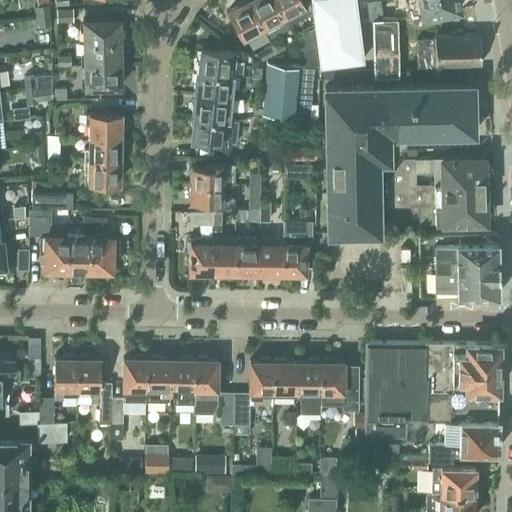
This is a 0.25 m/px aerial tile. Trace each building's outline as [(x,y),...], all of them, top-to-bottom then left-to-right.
[(265,29),(249,0),(239,0),(239,1),(238,3),(228,9),(245,40),(265,29)] [(249,0),(265,29),(286,18),(276,0),(249,0)] [(276,0),(286,18),(306,7),(302,0),(276,0)] [(313,0),(316,27),(319,46),(321,64),(363,59),(355,0),(313,0)] [(367,0),(369,17),(382,17),(379,0),(367,0)] [(459,0),(405,0),(408,16),(460,7),(459,0)] [(36,5),(38,15),(50,13),(49,3),(36,5)] [(74,18),(74,6),(57,7),(57,19),(74,18)] [(50,13),(38,15),(39,25),(52,23),(50,13)] [(84,17),(85,40),(123,39),(122,28),(120,25),(120,16),(84,17)] [(373,20),(374,76),(398,75),(397,19),(373,20)] [(302,48),(319,46),(316,27),(296,37),(299,43),(302,48)] [(434,33),(436,63),(481,62),(480,32),(434,33)] [(85,40),(85,63),(121,63),(120,53),(123,51),(123,39),(85,40)] [(280,39),(272,43),(276,51),(284,47),(280,39)] [(276,51),(272,43),(264,47),(269,55),(276,51)] [(197,59),(196,69),(234,73),(236,50),(201,46),(200,58),(197,59)] [(58,56),(59,64),(72,64),(71,55),(58,56)] [(315,65),(267,61),(263,108),(263,110),(264,110),(264,114),(309,119),(315,65)] [(121,63),(85,63),(86,86),(121,85),(121,76),(123,73),(123,64),(121,63)] [(333,76),(331,63),(322,64),(324,77),(333,76)] [(253,66),(253,75),(261,75),(262,67),(253,66)] [(198,81),(197,92),(232,96),(234,73),(196,69),(195,79),(198,81)] [(34,74),(25,75),(27,89),(35,88),(52,86),(50,73),(34,75),(34,74)] [(261,75),(253,75),(252,83),(261,84),(261,75)] [(328,191),(322,192),(322,199),(328,199),(328,231),(379,230),(378,158),(389,158),(389,133),(475,131),(474,82),(326,85),(328,191)] [(35,88),(27,89),(28,102),(37,101),(37,99),(53,97),(52,86),(35,88)] [(67,87),(53,87),(53,97),(67,97),(67,87)] [(193,104),(192,115),(229,119),(232,96),(197,92),(195,103),(193,104)] [(254,108),(253,116),(264,114),(264,110),(263,110),(263,108),(254,108)] [(89,122),(89,134),(123,134),(123,124),(120,123),(121,111),(85,111),(85,122),(89,122)] [(229,119),(192,115),(191,125),(193,127),(192,138),(236,142),(238,119),(229,119)] [(55,124),(55,133),(64,133),(64,124),(55,124)] [(31,129),(33,143),(41,142),(40,128),(31,129)] [(85,146),(85,157),(120,158),(120,146),(122,145),(123,134),(89,134),(89,146),(85,146)] [(41,142),(33,143),(35,156),(43,155),(41,142)] [(283,145),(282,156),(284,156),(316,157),(316,145),(283,145)] [(48,148),(48,156),(59,157),(60,148),(48,148)] [(399,157),(387,179),(388,204),(420,204),(421,221),(486,219),(485,199),(487,194),(487,190),(485,186),(485,180),(486,174),(486,171),(484,166),(484,155),(434,156),(399,157)] [(120,158),(85,157),(84,180),(119,181),(119,170),(122,168),(122,160),(120,159),(120,158)] [(191,180),(191,182),(223,182),(235,182),(235,162),(210,161),(207,164),(191,164),(191,170),(189,172),(191,180)] [(312,161),(298,161),(298,176),(312,176),(312,161)] [(268,165),(268,169),(270,171),(278,171),(280,169),(280,165),(278,163),(270,163),(268,165)] [(250,174),(250,182),(260,182),(260,174),(250,174)] [(223,182),(191,182),(191,183),(189,190),(191,193),(191,199),(206,199),(210,202),(234,203),(234,194),(223,194),(223,182)] [(260,182),(250,182),(250,190),(260,191),(260,182)] [(72,190),(32,190),(32,205),(72,206),(72,190)] [(306,191),(306,207),(316,207),(316,191),(306,191)] [(260,206),(260,218),(269,219),(269,200),(260,200),(260,206)] [(25,204),(14,205),(15,216),(26,215),(25,204)] [(251,218),(260,218),(260,206),(252,206),(251,218)] [(66,268),(67,268),(67,233),(50,233),(51,207),(30,207),(29,233),(40,233),(39,250),(45,250),(44,267),(54,267),(57,269),(63,269),(66,268)] [(190,209),(190,222),(213,222),(213,211),(213,210),(190,209)] [(213,211),(213,222),(213,229),(221,229),(221,211),(213,211)] [(90,215),(90,225),(106,226),(106,216),(90,215)] [(283,235),(283,270),(286,270),(285,273),(295,273),(295,271),(306,271),(306,259),(310,259),(310,263),(311,263),(311,228),(297,227),(297,235),(283,235)] [(67,268),(90,268),(91,234),(82,234),(83,229),(67,229),(67,233),(67,268)] [(498,258),(498,229),(481,230),(417,232),(419,264),(419,292),(457,293),(499,293),(498,274),(499,274),(499,258),(498,258)] [(91,234),(90,268),(91,268),(94,270),(100,270),(103,268),(112,268),(113,251),(118,252),(118,234),(91,234)] [(202,269),(212,270),(213,234),(190,234),(190,240),(188,240),(187,249),(190,249),(190,269),(193,269),(192,272),(202,272),(202,269)] [(232,270),(235,270),(235,235),(213,234),(212,270),(222,270),(222,272),(232,272),(232,270)] [(247,270),(259,270),(259,235),(235,235),(235,270),(237,270),(237,272),(247,272),(247,270)] [(281,270),(283,270),(283,235),(259,235),(259,270),(271,270),(271,273),(281,273),(281,270)] [(18,247),(18,267),(28,267),(28,247),(18,247)] [(411,264),(401,264),(401,289),(411,289),(411,264)] [(365,393),(365,414),(497,415),(498,341),(452,341),(365,339),(365,393)] [(62,393),(77,393),(77,356),(75,356),(75,352),(63,351),(63,355),(54,355),(54,390),(62,390),(62,393)] [(99,421),(109,421),(110,394),(100,394),(100,356),(92,356),(92,352),(80,352),(80,356),(77,356),(77,393),(91,393),(91,400),(99,400),(99,421)] [(110,394),(109,421),(109,436),(122,437),(123,399),(146,399),(146,356),(144,356),(144,354),(134,353),(134,356),(124,356),(123,395),(110,394)] [(149,356),(146,356),(146,399),(166,399),(166,394),(169,392),(170,392),(171,356),(159,356),(159,354),(149,354),(149,356)] [(183,356),(171,356),(170,392),(172,392),(174,394),(174,402),(195,402),(195,357),(193,357),(193,354),(183,354),(183,356)] [(195,402),(194,411),(213,411),(217,403),(218,357),(207,357),(207,354),(198,354),(198,357),(195,357),(195,402)] [(0,383),(6,383),(16,383),(15,367),(14,367),(14,355),(2,356),(2,355),(0,355),(0,383)] [(40,355),(28,355),(28,375),(40,375),(40,355)] [(233,390),(232,422),(232,432),(249,432),(249,401),(258,402),(272,402),(273,394),(272,394),(273,358),(270,358),(270,356),(260,356),(260,358),(250,358),(249,391),(233,390)] [(275,358),(273,358),(272,394),(273,394),(297,394),(297,359),(285,359),(285,356),(275,356),(275,358)] [(309,359),(297,359),(297,394),(298,394),(301,396),(301,410),(321,410),(321,402),(321,359),(319,359),(319,357),(309,356),(309,359)] [(324,359),(321,359),(321,402),(344,402),(343,406),(358,406),(358,363),(344,363),(344,359),(334,359),(334,357),(324,357),(324,359)] [(6,383),(0,383),(0,408),(10,408),(10,398),(7,398),(6,383)] [(221,422),(232,422),(233,390),(221,390),(221,422)] [(20,422),(38,421),(40,421),(40,395),(38,395),(33,409),(19,410),(20,422)] [(54,395),(40,395),(40,421),(54,420),(54,395)] [(287,410),(287,422),(296,422),(296,410),(287,410)] [(388,455),(413,456),(426,456),(451,456),(452,448),(458,448),(458,449),(497,450),(497,415),(365,414),(365,436),(388,436),(388,455)] [(40,421),(38,421),(38,439),(66,437),(66,420),(54,420),(40,421)] [(343,435),(336,453),(362,454),(363,436),(343,435)] [(0,438),(0,478),(24,478),(24,459),(26,459),(26,438),(0,438)] [(258,462),(232,461),(232,472),(235,472),(271,472),(271,446),(258,446),(258,462)] [(195,453),(195,470),(203,470),(203,452),(195,452),(195,453)] [(272,454),(271,473),(294,473),(294,461),(294,455),(272,454)] [(130,455),(130,467),(141,468),(141,455),(130,455)] [(169,455),(145,455),(145,471),(169,471),(169,470),(169,455)] [(169,455),(169,470),(192,470),(192,455),(169,455)] [(336,455),(320,455),(320,473),(336,473),(336,455)] [(108,456),(96,456),(89,462),(89,470),(107,470),(108,456)] [(426,456),(413,456),(413,466),(426,467),(426,456)] [(294,461),(294,473),(311,474),(311,462),(294,461)] [(387,477),(390,474),(395,469),(394,461),(386,461),(382,466),(378,469),(387,477)] [(432,474),(431,490),(441,490),(474,491),(474,490),(476,487),(476,481),(475,478),(475,465),(432,465),(432,474)] [(107,489),(106,474),(95,474),(95,489),(107,489)] [(206,474),(206,489),(231,489),(231,474),(206,474)] [(320,496),(309,496),(308,511),(334,511),(335,474),(321,474),(320,496)] [(24,478),(0,478),(0,511),(25,511),(26,498),(24,498),(24,478)] [(428,506),(428,511),(473,511),(474,509),(475,503),(475,497),(474,491),(441,490),(440,506),(428,506)]
